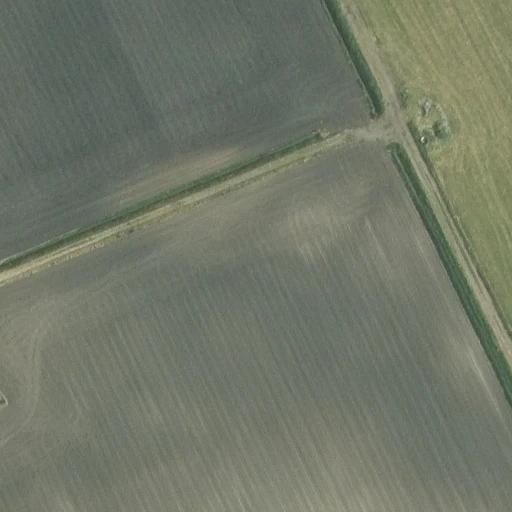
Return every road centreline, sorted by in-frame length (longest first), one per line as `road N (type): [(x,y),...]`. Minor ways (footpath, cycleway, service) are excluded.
road 1 (track): [(0,284),(388,132),(395,117),(341,0)]
road 2 (track): [(395,117),(511,356)]
